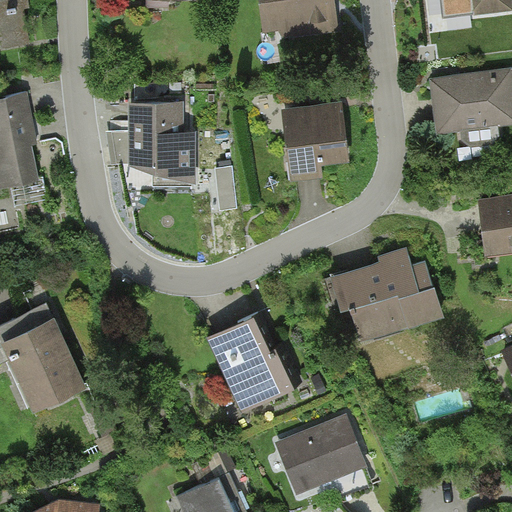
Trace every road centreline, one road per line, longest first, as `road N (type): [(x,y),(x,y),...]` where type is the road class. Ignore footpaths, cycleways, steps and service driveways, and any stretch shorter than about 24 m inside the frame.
road 1 (residential): [(74,0),(75,76),(117,261),(199,284),(376,205)]
road 2 (residential): [(376,205),(388,113),(376,0)]
